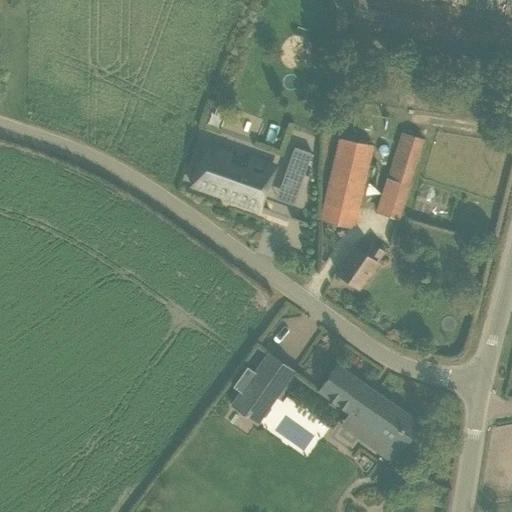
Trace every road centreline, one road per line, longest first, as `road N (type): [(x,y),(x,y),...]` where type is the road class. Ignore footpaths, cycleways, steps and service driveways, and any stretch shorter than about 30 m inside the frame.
road 1 (unclassified): [(481,381),(405,367),(166,200),(0,127)]
road 2 (unclassified): [(460,511),(481,381)]
road 3 (unclassified): [(481,381),(511,254)]
